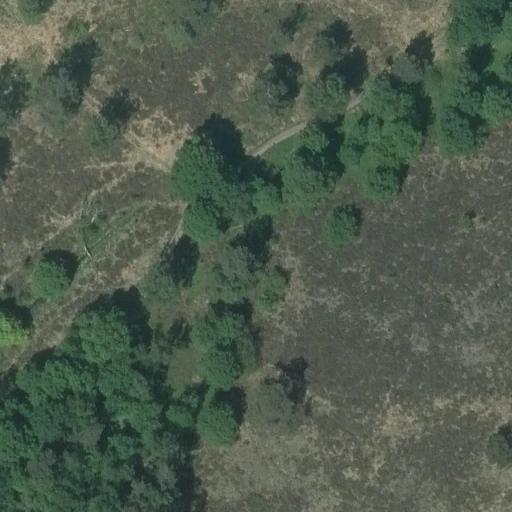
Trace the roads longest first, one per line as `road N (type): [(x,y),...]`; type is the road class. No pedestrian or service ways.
road 1 (track): [(78,403),(123,342),(198,202),(224,178),(511,4)]
road 2 (track): [(168,511),(127,450),(78,403)]
